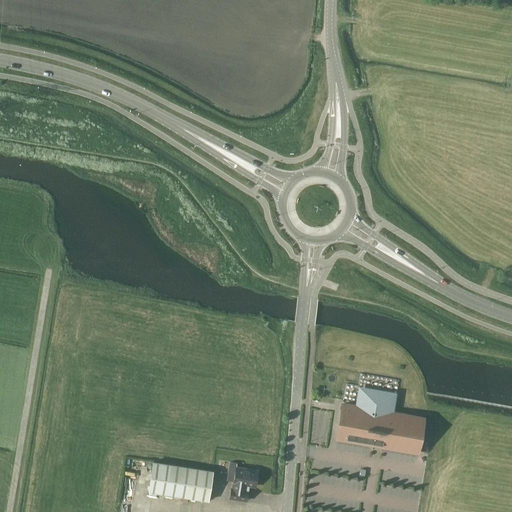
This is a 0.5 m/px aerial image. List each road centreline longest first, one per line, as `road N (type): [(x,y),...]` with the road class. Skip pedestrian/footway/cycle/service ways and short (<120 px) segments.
road 1 (secondary): [(285,188),(113,93),(0,60)]
road 2 (tertiary): [(287,511),(312,241)]
road 3 (track): [(49,269),(9,511)]
road 4 (secondary): [(511,317),(346,227)]
road 5 (unclassified): [(330,171),(338,133),(330,0)]
